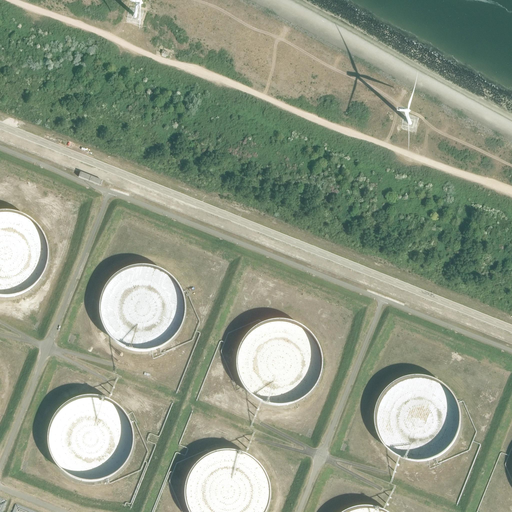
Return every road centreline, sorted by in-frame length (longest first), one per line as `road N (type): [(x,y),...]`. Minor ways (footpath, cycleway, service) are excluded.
road 1 (track): [(5,0),(511,190)]
road 2 (track): [(511,164),(206,0)]
